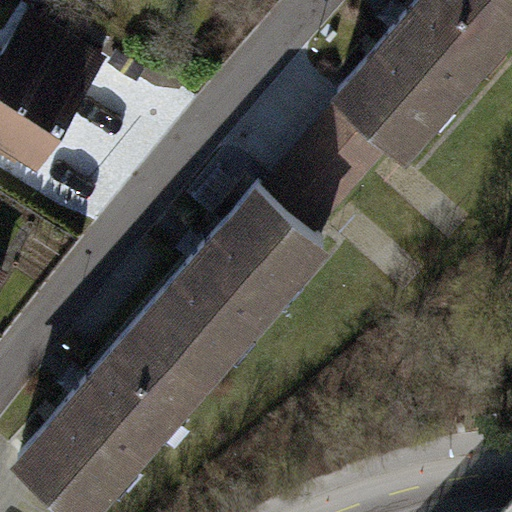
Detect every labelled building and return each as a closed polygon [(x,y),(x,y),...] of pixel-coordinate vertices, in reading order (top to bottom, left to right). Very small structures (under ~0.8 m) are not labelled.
[(511,0),(428,0),(353,88),(404,131),(425,149),(511,47),(511,0)] [(129,55),(40,6),(0,78),(0,113),(75,154),(129,55)] [(404,131),(353,88),(281,172),(331,215),(404,131)] [(281,172),(48,442),(129,511),(362,241),(331,215),(281,172)] [(0,304),(7,309),(36,266),(0,242),(0,304)]
